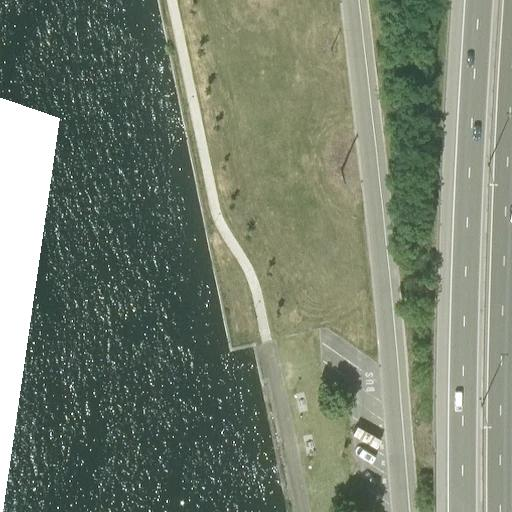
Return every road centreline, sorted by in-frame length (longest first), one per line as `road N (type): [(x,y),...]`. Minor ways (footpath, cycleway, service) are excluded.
road 1 (unclassified): [(403,511),(354,0)]
road 2 (motorway): [(478,0),(462,511)]
road 3 (motorway): [(501,511),(511,65)]
